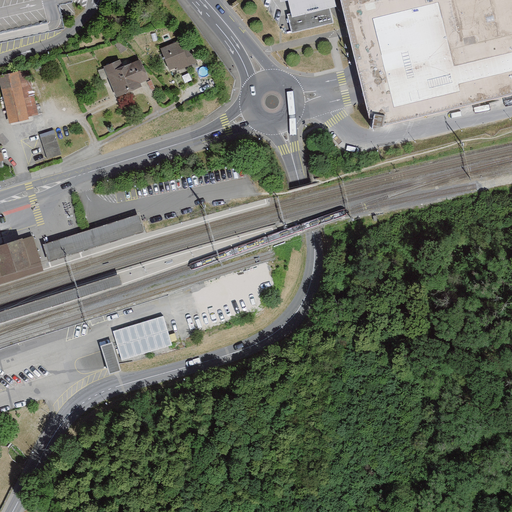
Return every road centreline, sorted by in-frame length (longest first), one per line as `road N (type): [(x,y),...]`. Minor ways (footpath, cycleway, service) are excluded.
road 1 (tertiary): [(281,122),(314,245),(296,312),(247,348),(82,403)]
road 2 (unclassified): [(255,114),(0,202)]
road 3 (tertiary): [(82,403),(53,436),(12,511)]
